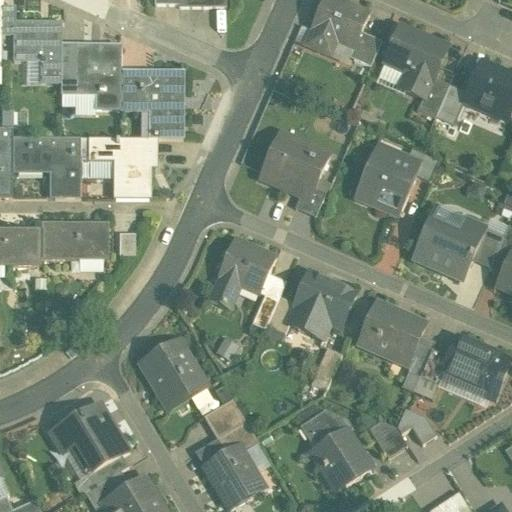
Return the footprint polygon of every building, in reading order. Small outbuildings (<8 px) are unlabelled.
[(190,0),(178,0),(179,11),(191,11),(190,0)] [(202,0),(190,0),(191,11),(203,11),(202,0)] [(214,0),(202,0),(203,11),(215,11),(214,0)] [(227,0),(214,0),(215,11),(227,11),(227,0)] [(370,17),(330,0),(326,0),(306,48),(324,56),(330,41),(355,52),(370,17)] [(16,12),(2,11),(2,40),(14,41),(16,40),(16,27),(16,12)] [(62,29),(41,29),(41,27),(16,27),(16,40),(14,41),(14,66),(41,67),(41,89),(62,89),(62,49),(62,29)] [(447,51),(401,30),(385,67),(412,79),(405,93),(423,101),(425,102),(434,82),(447,51)] [(382,45),(365,38),(354,63),(371,71),(382,45)] [(121,49),(62,49),(62,89),(62,98),(96,99),(96,114),(121,114),(121,75),(121,49)] [(510,80),(483,68),(483,66),(482,65),(468,96),(464,105),(508,124),(511,115),(511,78),(510,80)] [(141,75),(121,75),(121,114),(121,117),(138,117),(138,112),(137,112),(137,94),(141,94),(141,75)] [(185,75),(141,75),(141,94),(137,94),(137,112),(138,112),(155,112),(155,143),(184,143),(184,142),(183,142),(184,101),(185,101),(185,75)] [(450,89),(434,82),(425,102),(423,101),(418,114),(435,122),(450,89)] [(468,96),(450,89),(435,122),(437,122),(453,130),(464,105),(468,96)] [(13,133),(0,132),(0,202),(13,203),(13,173),(13,143),(13,133)] [(330,159),(281,138),(261,182),(301,200),(311,204),(316,192),(330,159)] [(81,143),(13,143),(13,173),(55,173),(55,203),(81,203),(81,143)] [(155,143),(96,143),(96,164),(116,164),(116,203),(149,203),(149,163),(155,163),(155,143)] [(439,165),(412,154),(407,165),(421,171),(417,181),(429,187),(439,165)] [(392,165),(374,158),(359,193),(376,201),(374,207),(401,219),(417,181),(421,171),(407,165),(394,159),(392,165)] [(316,192),(311,204),(301,200),(295,212),(316,221),(327,197),(316,192)] [(459,238),(431,226),(414,263),(443,276),(444,274),(462,282),(461,283),(463,284),(472,264),(485,233),(465,224),(459,238)] [(109,227),(43,227),(42,233),(42,264),(109,264),(109,227)] [(42,233),(0,233),(0,269),(42,270),(42,264),(42,233)] [(485,233),(472,264),(490,273),(504,241),(485,233)] [(133,238),(118,238),(118,259),(133,259),(133,238)] [(504,241),(490,273),(502,278),(511,254),(511,244),(504,241)] [(255,253),(235,244),(220,281),(210,304),(231,314),(232,313),(227,311),(239,284),(261,294),(259,298),(261,298),(276,262),(275,262),(275,263),(254,254),(255,253)] [(511,254),(502,278),(497,291),(511,297),(511,254)] [(356,297),(310,277),(297,309),(288,329),(290,329),(324,344),(330,329),(341,333),(356,297)] [(266,299),(253,329),(266,334),(268,331),(279,305),(266,299)] [(279,305),(268,331),(286,338),(290,329),(288,329),(297,309),(280,301),(279,305)] [(426,328),(378,307),(360,349),(394,364),(398,357),(410,363),(421,340),(426,328)] [(435,346),(421,340),(410,363),(414,364),(408,378),(419,383),(432,353),(435,346)] [(511,365),(458,342),(450,361),(440,383),(441,383),(493,405),(511,365)] [(179,345),(143,367),(154,386),(156,385),(160,393),(158,395),(170,414),(193,400),(190,396),(203,388),(206,392),(207,392),(179,345)] [(342,359),(328,352),(312,389),(326,396),(342,359)] [(450,361),(432,353),(419,383),(438,391),(441,383),(440,383),(450,361)] [(233,404),(204,421),(217,444),(247,426),(233,404)] [(100,410),(52,439),(64,458),(77,449),(93,476),(94,478),(123,460),(130,456),(116,432),(114,433),(100,410)] [(348,424),(326,415),(301,431),(316,455),(313,457),(338,495),(371,474),(347,436),(353,432),(348,424)] [(247,426),(217,444),(226,459),(240,451),(244,457),(259,447),(247,426)] [(397,433),(382,426),(370,434),(388,463),(408,450),(397,433)] [(244,457),(240,451),(226,459),(204,472),(228,511),(235,511),(266,494),(244,457)] [(123,460),(94,478),(93,476),(86,481),(93,492),(93,493),(120,477),(130,471),(123,460)] [(120,477),(93,493),(93,492),(85,497),(94,511),(99,511),(102,510),(102,509),(129,492),(120,477)] [(163,511),(146,482),(129,492),(102,509),(102,510),(103,511),(163,511)] [(471,511),(461,494),(431,511),(471,511)] [(11,511),(7,501),(0,503),(0,511),(11,511)]
